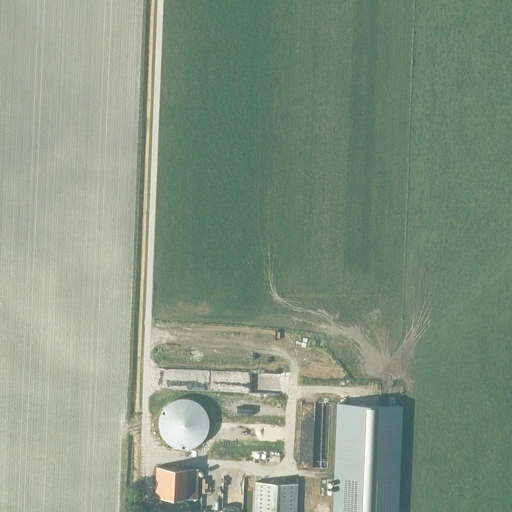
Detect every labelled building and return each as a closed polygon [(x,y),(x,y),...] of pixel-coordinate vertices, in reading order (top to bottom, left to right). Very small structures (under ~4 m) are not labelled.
[(181,448),(184,448),(186,448),(188,448),(190,448),(192,447),(194,446),(196,445),(198,444),(200,443),(201,441),(203,439),(204,438),(205,436),(206,434),(207,432),(208,430),(208,428),(209,426),(209,423),(209,421),(208,419),(208,417),(207,415),(206,413),(205,411),(204,409),(203,407),(201,406),(200,404),(198,403),(196,402),(194,401),(192,400),(190,399),(188,399),(186,398),(184,398),(181,398),(179,399),(177,399),(175,400),(173,401),(171,402),(169,403),(168,404),(166,406),(164,407),(163,409),(162,411),(161,413),(160,415),(159,417),(159,419),(159,421),(159,423),(159,426),(159,428),(159,430),(160,432),(161,434),(162,436),(163,438),(164,439),(166,441),(168,443),(169,444),(171,445),(173,446),(175,447),(177,448),(179,448),(181,448)] [(397,511),(401,405),(341,403),(337,511),(397,511)] [(253,431),(232,434),(235,452),(254,449),(252,439),(270,437),(269,430),(271,430),(271,425),(258,426),(259,434),(254,434),(253,431)] [(198,469),(156,467),(155,497),(197,499),(198,469)] [(255,482),(255,491),(253,511),(296,511),(297,483),(255,482)]
